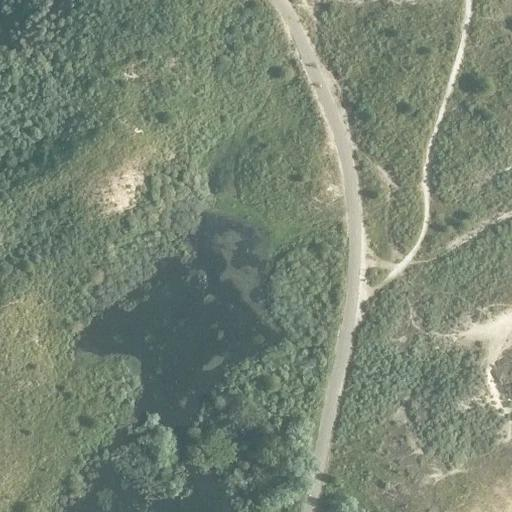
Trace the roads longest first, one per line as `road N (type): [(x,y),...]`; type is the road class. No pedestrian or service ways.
road 1 (unknown): [(511,212),(430,262),(408,260),(393,243),(388,183),(370,164)]
road 2 (unknown): [(305,0),(357,114),(370,164)]
